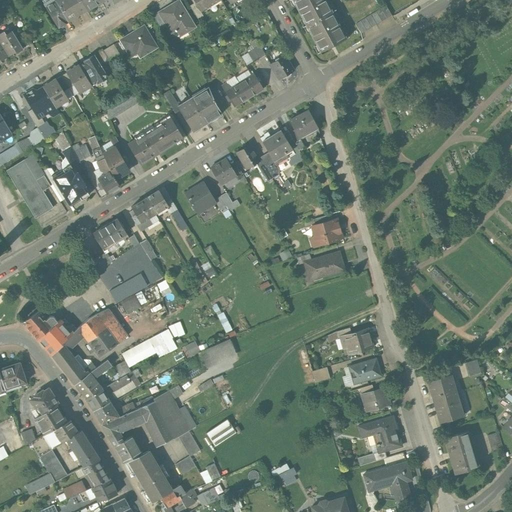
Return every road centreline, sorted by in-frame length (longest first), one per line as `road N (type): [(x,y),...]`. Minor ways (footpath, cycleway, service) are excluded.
road 1 (residential): [(448,511),(314,79)]
road 2 (residential): [(27,257),(314,79)]
road 3 (residential): [(0,338),(21,339),(60,377),(142,511)]
road 4 (residential): [(152,0),(0,85)]
road 5 (residential): [(314,79),(451,0)]
